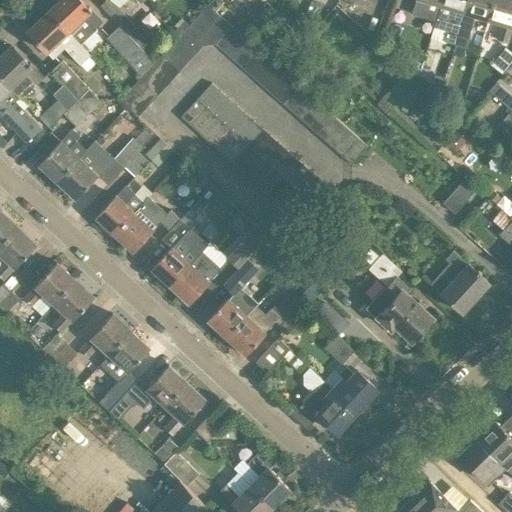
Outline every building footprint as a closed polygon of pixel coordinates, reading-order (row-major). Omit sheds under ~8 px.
[(80,0),(60,0),(49,11),(70,33),(84,19),(94,31),(102,23),(90,11),(91,9),(88,6),(87,7),(80,0)] [(107,0),(101,6),(120,26),(128,35),(136,28),(109,0),(107,0)] [(411,16),(434,22),(441,0),(415,0),(411,13),(412,13),(411,16)] [(453,45),(467,0),(441,0),(434,22),(435,23),(433,28),(446,32),(443,42),(453,45)] [(486,20),(492,0),(467,0),(453,45),(465,48),(475,17),(486,20)] [(511,0),(492,0),(486,20),(501,24),(497,40),(505,43),(510,27),(511,28),(511,24),(511,0)] [(201,45),(215,43),(231,26),(207,5),(184,30),(201,45)] [(49,11),(27,32),(53,60),(64,49),(80,66),(90,56),(80,45),(81,44),(70,33),(49,11)] [(128,35),(120,26),(106,39),(141,77),(145,73),(152,65),(154,63),(128,35)] [(215,43),(224,50),(239,33),(231,26),(215,43)] [(176,39),(193,54),(201,45),(184,30),(176,39)] [(141,46),(147,40),(139,32),(133,38),(141,46)] [(224,50),(232,58),(247,41),(239,33),(224,50)] [(185,63),(193,54),(176,39),(168,47),(185,63)] [(232,58),(241,66),(256,48),(247,41),(232,58)] [(18,96),(32,82),(36,87),(44,80),(32,68),(35,67),(30,61),(27,63),(12,47),(0,58),(0,79),(10,90),(12,91),(18,96)] [(160,56),(177,72),(185,63),(168,47),(160,56)] [(241,66),(249,73),(264,56),(256,48),(241,66)] [(511,53),(505,48),(491,66),(501,74),(511,60),(511,53)] [(160,56),(154,63),(152,65),(169,80),(177,72),(160,56)] [(249,73),(257,81),(273,63),(264,56),(249,73)] [(412,59),(408,68),(418,77),(421,65),(412,59)] [(79,98),(98,99),(62,61),(51,72),(63,85),(77,100),(79,98)] [(257,81),(266,88),(281,71),(273,63),(257,81)] [(152,65),(145,73),(162,89),(169,80),(152,65)] [(266,88),(274,96),(290,78),(281,71),(266,88)] [(145,73),(141,77),(137,82),(154,98),(162,89),(145,73)] [(429,89),(439,93),(445,78),(434,74),(429,89)] [(274,96),(283,103),(298,86),(290,78),(274,96)] [(0,116),(26,143),(41,128),(32,118),(31,119),(15,102),(19,99),(17,97),(18,96),(12,91),(10,90),(0,79),(0,116)] [(146,106),(154,98),(137,82),(129,91),(146,106)] [(211,83),(195,100),(204,108),(219,91),(211,83)] [(68,111),(77,100),(63,85),(53,95),(68,111)] [(283,103),(291,111),(306,94),(298,86),(283,103)] [(121,100),(138,115),(146,106),(129,91),(121,100)] [(204,108),(212,115),(228,98),(219,91),(204,108)] [(499,100),(511,110),(511,111),(511,96),(506,91),(499,100)] [(291,111),(299,118),(315,101),(306,94),(291,111)] [(334,103),(326,96),(320,103),(328,110),(334,103)] [(77,100),(68,111),(64,115),(76,127),(101,102),(98,99),(79,98),(77,100)] [(212,115),(221,123),(236,106),(228,98),(212,115)] [(180,117),(188,125),(204,108),(195,100),(180,117)] [(299,118),(308,126),(323,109),(315,101),(299,118)] [(464,105),(457,112),(463,118),(470,110),(464,105)] [(236,106),(221,123),(229,130),(245,113),(236,106)] [(197,132),(212,115),(204,108),(188,125),(197,132)] [(308,126),(316,133),(332,116),(323,109),(308,126)] [(511,111),(511,110),(502,121),(511,128),(511,111)] [(56,122),(47,112),(40,118),(43,121),(50,128),(56,122)] [(229,130),(238,138),(253,121),(245,113),(229,130)] [(205,140),(221,123),(212,115),(197,132),(205,140)] [(316,133),(325,141),(340,124),(332,116),(316,133)] [(453,117),(440,130),(448,137),(461,124),(453,117)] [(238,138),(246,146),(261,129),(253,121),(238,138)] [(214,148),(229,130),(221,123),(205,140),(214,148)] [(325,141),(333,149),(349,131),(340,124),(325,141)] [(123,167),(137,152),(154,134),(147,127),(134,141),(132,139),(114,159),(123,167)] [(56,181),(85,150),(75,141),(80,135),(73,129),(62,140),(61,139),(38,164),(56,181)] [(261,129),(246,146),(254,153),(270,136),(261,129)] [(222,155),(238,138),(229,130),(214,148),(222,155)] [(333,149),(341,156),(357,139),(349,131),(333,149)] [(254,153),(263,161),(278,144),(270,136),(254,153)] [(231,163),(246,146),(238,138),(222,155),(231,163)] [(157,167),(173,151),(160,139),(144,155),(157,167)] [(357,139),(341,156),(350,164),(365,146),(357,139)] [(263,161),(271,168),(287,151),(278,144),(263,161)] [(239,170),(254,153),(246,146),(231,163),(239,170)] [(86,151),(85,150),(56,181),(76,199),(99,175),(98,174),(108,162),(100,155),(89,166),(80,158),(86,151)] [(287,151),(271,168),(280,176),(295,159),(287,151)] [(137,152),(123,167),(134,177),(148,162),(137,152)] [(247,178),(263,161),(254,153),(239,170),(247,178)] [(280,176),(288,184),(304,166),(295,159),(280,176)] [(256,186),(271,168),(263,161),(247,178),(256,186)] [(288,184),(296,191),(312,174),(304,166),(288,184)] [(264,193),(280,176),(271,168),(256,186),(264,193)] [(273,201),(288,184),(280,176),(264,193),(273,201)] [(443,203),(454,213),(473,193),(461,182),(443,203)] [(296,191),(288,184),(273,201),(281,208),(296,191)] [(114,234),(143,202),(126,186),(116,196),(115,196),(95,217),(114,234)] [(491,191),(486,197),(494,204),(499,198),(491,191)] [(143,202),(114,234),(133,252),(153,230),(160,223),(169,231),(180,219),(170,210),(166,214),(148,197),(143,202)] [(0,246),(18,227),(0,210),(0,246)] [(197,236),(180,219),(169,231),(162,239),(171,248),(152,268),(170,286),(210,242),(200,233),(197,236)] [(511,265),(511,266),(511,267),(511,220),(498,234),(511,246),(511,265)] [(229,222),(210,242),(170,286),(188,303),(208,282),(207,281),(219,268),(212,262),(221,253),(240,232),(229,222)] [(237,268),(247,258),(265,237),(252,225),(241,237),(244,239),(226,259),(237,268)] [(37,244),(18,227),(0,246),(0,254),(6,260),(0,266),(0,277),(2,279),(13,268),(14,269),(37,244)] [(461,313),(488,284),(466,263),(465,264),(451,251),(443,259),(448,263),(429,283),(440,293),(461,313)] [(411,341),(432,317),(422,309),(424,306),(418,301),(416,303),(406,293),(409,289),(395,277),(401,271),(382,254),(369,268),(387,285),(366,307),(392,331),(395,327),(411,341)] [(257,304),(247,295),(241,289),(259,270),(247,258),(237,268),(221,285),(231,295),(227,299),(226,298),(206,320),(226,338),(255,306),(257,304)] [(41,316),(52,304),(75,280),(56,262),(33,287),(35,288),(23,300),(31,307),(41,316)] [(296,300),(305,308),(323,289),(329,294),(339,282),(321,266),(311,277),(314,280),(296,300)] [(71,322),(94,297),(75,280),(52,304),(63,313),(71,322)] [(2,286),(0,287),(0,301),(9,292),(2,286)] [(0,301),(0,305),(7,313),(19,300),(11,293),(10,294),(9,292),(0,301)] [(266,312),(264,314),(255,306),(226,338),(244,355),(264,334),(263,333),(274,321),(284,330),(305,308),(296,300),(290,294),(278,306),(276,304),(267,313),(266,312)] [(97,346),(108,356),(131,332),(111,314),(89,338),(90,339),(79,351),(86,358),(97,346)] [(100,364),(117,381),(126,371),(128,373),(149,349),(131,332),(108,356),(100,364)] [(56,335),(43,349),(53,359),(67,344),(56,335)] [(341,362),(343,364),(353,352),(335,336),(323,349),(340,363),(341,362)] [(268,373),(288,351),(290,348),(278,337),(256,362),(268,373)] [(67,344),(53,359),(63,369),(77,354),(67,344)] [(340,363),(333,371),(345,382),(335,393),(355,411),(375,389),(356,371),(353,374),(343,364),(341,362),(340,363)] [(153,396),(164,407),(186,384),(167,366),(145,389),(146,390),(135,402),(142,408),(153,396)] [(323,382),(312,394),(307,394),(302,400),(302,404),(299,408),(314,421),(318,416),(335,433),(355,411),(335,393),(323,382)] [(204,400),(186,384),(164,407),(174,416),(164,428),(171,435),(182,423),(183,425),(204,400)] [(209,415),(194,431),(207,444),(222,428),(209,415)] [(511,454),(511,453),(511,451),(511,440),(493,421),(474,439),(503,467),(504,466),(511,473),(511,454)] [(255,432),(244,432),(244,445),(255,445),(255,432)] [(164,463),(175,451),(178,448),(169,439),(154,454),(164,463)] [(485,484),(503,467),(474,439),(457,455),(485,484)] [(261,450),(254,457),(247,464),(259,476),(248,486),(271,508),(289,490),(268,469),(274,463),(261,450)] [(175,451),(164,463),(163,464),(171,472),(169,475),(177,483),(184,489),(199,475),(175,451)] [(0,473),(6,477),(11,470),(1,463),(0,465),(0,473)] [(199,511),(200,511),(204,511),(206,510),(184,489),(177,483),(169,475),(166,478),(175,487),(173,489),(152,511),(199,511)] [(481,511),(469,501),(458,511),(453,508),(429,482),(409,501),(419,511),(481,511)] [(267,511),(271,508),(248,486),(238,496),(226,484),(219,490),(232,503),(230,504),(237,511),(267,511)] [(497,504),(506,511),(511,511),(511,495),(508,492),(497,504)] [(419,511),(409,501),(397,511),(419,511)]
